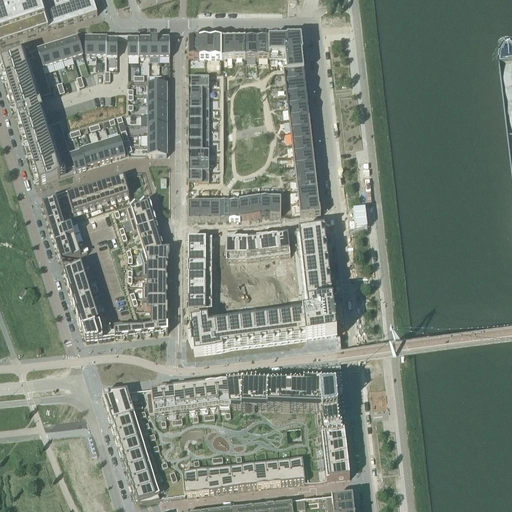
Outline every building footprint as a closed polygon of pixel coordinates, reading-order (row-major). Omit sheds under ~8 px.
[(0,0),(0,47),(1,47),(5,46),(19,42),(68,27),(97,17),(94,6),(91,0),(0,0)] [(77,40),(67,44),(72,61),(83,58),(79,48),(77,41),(77,40)] [(96,41),(85,41),(85,48),(85,59),(96,59),(96,41)] [(96,41),(96,59),(106,59),(106,42),(107,42),(107,41),(96,41)] [(269,42),(269,62),(285,62),(286,68),(286,72),(287,76),(304,74),(303,71),(304,71),(304,70),(303,70),(303,67),(303,64),(303,63),(302,63),(302,60),(302,57),(303,57),(303,56),(303,55),(302,50),(302,48),(301,43),(302,43),(301,42),(301,41),(300,41),(299,41),(294,41),(293,41),(289,41),(288,41),(287,41),(286,41),(286,42),(281,42),(280,42),(277,42),(276,42),(274,42),(273,42),(270,42),(269,42)] [(106,59),(106,60),(107,60),(117,60),(117,42),(107,42),(106,42),(106,59)] [(139,42),(128,42),(128,60),(139,60),(139,42)] [(149,42),(139,42),(139,60),(149,60),(149,42)] [(149,42),(149,60),(159,60),(159,42),(149,42)] [(159,42),(159,60),(170,60),(170,42),(159,42)] [(199,42),(188,42),(188,48),(188,61),(188,62),(200,62),(205,62),(205,42),(200,42),(199,42)] [(209,42),(205,42),(205,62),(209,62),(221,62),(221,42),(210,42),(209,42)] [(222,42),(221,42),(221,62),(233,62),(233,42),(232,42),(229,42),(228,42),(227,42),(223,42),(222,42)] [(234,42),(233,42),(233,62),(245,62),(245,42),(244,42),(243,42),(240,42),(238,42),(234,42)] [(245,42),(245,62),(257,62),(257,42),(245,42)] [(268,42),(257,42),(257,62),(269,62),(269,42),(268,42)] [(67,44),(57,47),(63,64),(72,61),(67,44)] [(57,47),(48,50),(53,67),(63,64),(57,47)] [(48,50),(37,53),(43,70),(53,67),(48,50)] [(34,60),(28,62),(31,71),(33,76),(34,81),(37,90),(38,95),(40,100),(46,98),(51,96),(43,70),(37,54),(32,55),(34,60)] [(22,58),(0,64),(1,65),(3,71),(5,81),(6,84),(9,91),(10,97),(12,101),(12,103),(14,109),(16,115),(13,117),(12,117),(18,137),(19,137),(23,136),(23,137),(25,142),(27,148),(29,155),(31,161),(33,167),(35,174),(37,180),(38,186),(39,187),(60,180),(60,179),(55,162),(36,102),(22,59),(22,58)] [(287,76),(284,77),(285,89),(305,87),(304,75),(304,74),(287,76)] [(209,81),(188,81),(188,92),(209,92),(209,81)] [(149,87),(148,87),(148,98),(166,98),(166,87),(149,87)] [(305,87),(285,89),(286,101),(306,99),(305,87)] [(209,92),(188,92),(188,102),(209,102),(209,92)] [(166,98),(148,98),(148,108),(166,108),(166,98)] [(306,99),(286,101),(288,113),(308,111),(306,99)] [(209,102),(188,102),(188,113),(209,113),(209,102)] [(166,108),(148,108),(148,118),(166,118),(166,108)] [(308,111),(288,113),(289,125),(309,123),(308,111)] [(209,113),(188,113),(188,123),(209,123),(209,113)] [(166,118),(148,118),(148,129),(166,129),(166,119),(166,118)] [(209,123),(188,123),(188,134),(209,134),(209,124),(209,123)] [(309,123),(289,125),(290,137),(311,134),(310,134),(310,131),(310,128),(310,127),(309,124),(310,124),(309,123)] [(53,127),(49,129),(54,143),(55,148),(62,171),(63,172),(73,169),(70,158),(66,144),(63,135),(61,130),(60,125),(53,127)] [(166,129),(148,129),(148,139),(166,139),(166,129)] [(209,134),(188,134),(188,144),(209,144),(209,134)] [(311,134),(290,137),(292,149),(312,146),(311,143),(312,143),(311,143),(311,140),(311,139),(311,136),(311,135),(310,134),(311,134)] [(166,139),(148,139),(148,149),(166,149),(166,139)] [(119,141),(109,144),(115,162),(125,158),(119,141)] [(109,144),(99,147),(105,165),(114,162),(115,162),(109,144)] [(209,144),(188,144),(188,155),(209,155),(209,144)] [(312,146),(292,149),(292,150),(293,161),(313,158),(313,155),(312,152),(313,152),(312,151),(312,148),(312,147),(312,146)] [(99,147),(90,150),(95,168),(105,165),(99,147)] [(166,149),(148,149),(148,160),(166,160),(166,149)] [(90,150),(79,153),(80,155),(85,171),(86,171),(95,168),(90,150)] [(80,155),(70,158),(73,169),(76,175),(86,172),(86,171),(85,171),(80,155)] [(209,155),(188,155),(188,165),(209,165),(209,155)] [(313,158),(293,161),(294,172),(314,170),(315,170),(314,170),(314,169),(314,167),(314,164),(314,163),(313,161),(313,160),(314,160),(313,159),(313,158)] [(209,165),(188,165),(188,175),(209,175),(209,165)] [(314,170),(294,172),(296,184),(316,182),(314,170)] [(209,175),(188,175),(188,186),(192,186),(202,186),(209,186),(209,175)] [(108,182),(114,204),(123,201),(129,199),(127,193),(126,190),(122,178),(121,178),(116,180),(116,179),(113,180),(113,181),(108,182)] [(95,186),(94,186),(101,208),(114,204),(108,182),(107,182),(107,183),(102,184),(99,185),(95,186)] [(316,182),(296,184),(297,196),(317,194),(316,188),(316,183),(316,182)] [(81,190),(80,191),(87,212),(101,208),(94,186),(93,187),(89,188),(85,189),(86,189),(81,191),(81,190)] [(67,195),(66,195),(67,199),(69,205),(73,217),(74,216),(87,212),(80,191),(79,191),(80,191),(75,193),(75,192),(72,193),(72,194),(67,195)] [(317,194),(297,196),(298,208),(318,206),(318,204),(317,195),(317,194)] [(42,207),(41,207),(41,208),(42,208),(44,214),(43,214),(43,215),(45,215),(46,221),(45,221),(45,222),(47,222),(49,227),(47,228),(48,229),(49,228),(51,234),(51,235),(54,244),(54,245),(57,253),(57,254),(57,255),(60,264),(60,265),(61,266),(61,265),(62,265),(62,264),(80,258),(87,256),(86,256),(80,258),(77,248),(74,238),(72,230),(71,229),(77,228),(76,227),(76,224),(75,221),(73,217),(66,195),(61,197),(53,199),(41,203),(41,204),(42,206),(42,207)] [(125,212),(129,224),(153,216),(149,204),(139,207),(125,212)] [(250,204),(239,204),(239,206),(240,206),(240,223),(250,223),(250,204)] [(260,204),(250,204),(250,223),(260,223),(260,204)] [(270,204),(260,204),(260,223),(270,223),(270,204)] [(281,204),(270,204),(270,223),(281,223),(281,215),(281,204)] [(188,206),(188,224),(198,224),(199,224),(199,206),(188,206)] [(209,206),(199,206),(199,224),(209,224),(209,206)] [(220,206),(209,206),(209,224),(220,224),(220,206)] [(229,206),(220,206),(220,224),(229,224),(229,206)] [(239,206),(229,206),(229,224),(240,224),(240,223),(240,206),(239,206)] [(318,206),(298,208),(299,213),(300,220),(300,221),(313,219),(313,220),(321,219),(320,212),(319,212),(318,206)] [(153,216),(129,224),(132,236),(137,234),(156,227),(153,216)] [(156,227),(137,234),(140,245),(160,239),(160,237),(159,235),(158,234),(159,233),(158,229),(157,228),(156,227)] [(188,341),(188,342),(191,349),(191,350),(193,350),(194,358),(203,357),(212,356),(214,356),(216,356),(223,355),(228,355),(236,354),(241,353),(249,352),(254,352),(260,351),(262,351),(266,350),(275,349),(279,349),(287,348),(292,347),(300,346),(305,346),(307,346),(313,345),(325,344),(326,343),(331,343),(332,343),(336,342),(336,341),(335,334),(335,333),(334,326),(334,325),(333,318),(333,316),(333,310),(332,308),(328,309),(327,304),(326,304),(326,298),(326,297),(327,297),(331,297),(331,295),(328,295),(328,291),(327,291),(326,286),(327,286),(327,285),(327,281),(329,281),(329,279),(326,280),(326,275),(325,275),(325,271),(325,266),(328,266),(327,264),(325,264),(324,260),(323,255),(324,255),(323,250),(326,250),(326,248),(323,249),(322,244),(321,240),(322,240),(321,235),(324,235),(324,233),(310,235),(303,235),(299,236),(299,238),(292,239),(296,277),(297,284),(298,292),(298,300),(295,300),(288,301),(288,306),(285,306),(258,309),(249,310),(237,312),(237,319),(225,321),(191,325),(191,333),(189,333),(189,334),(188,341)] [(160,239),(140,245),(143,255),(144,256),(165,254),(163,249),(164,249),(162,244),(161,243),(160,240),(160,239)] [(288,240),(277,241),(280,263),(289,262),(290,262),(288,240)] [(267,241),(256,242),(256,243),(257,243),(259,265),(260,265),(269,264),(267,242),(268,242),(267,241)] [(268,242),(267,242),(269,264),(270,264),(279,263),(280,263),(277,241),(268,242)] [(206,243),(188,243),(188,251),(188,255),(212,255),(212,254),(212,249),(212,244),(212,243),(212,242),(211,242),(210,242),(210,243),(207,243),(207,242),(206,242),(206,243)] [(237,243),(226,243),(226,244),(226,267),(227,267),(236,267),(237,267),(237,243)] [(247,243),(237,243),(237,267),(246,266),(246,267),(247,267),(247,243)] [(248,243),(247,243),(247,267),(248,267),(247,266),(259,265),(259,266),(259,265),(257,243),(256,243),(248,244),(248,243)] [(143,255),(139,257),(141,264),(142,267),(142,268),(147,266),(168,266),(168,265),(168,263),(168,261),(169,253),(168,253),(165,254),(144,256),(143,255)] [(212,255),(188,255),(188,260),(188,266),(188,267),(212,267),(212,266),(212,261),(212,256),(212,255)] [(64,272),(63,273),(63,274),(63,275),(66,284),(84,279),(81,269),(90,266),(90,265),(89,266),(65,273),(64,273),(64,272)] [(147,266),(142,268),(142,279),(142,280),(144,279),(147,279),(147,278),(168,278),(168,268),(168,266),(147,266)] [(187,267),(187,272),(187,280),(188,280),(188,279),(212,279),(212,278),(212,273),(212,268),(212,267),(188,267),(187,267)] [(168,278),(147,278),(147,279),(147,290),(168,290),(168,278)] [(84,279),(66,284),(66,285),(67,285),(67,287),(69,291),(68,291),(69,293),(69,294),(87,288),(84,279)] [(212,279),(188,279),(188,280),(188,286),(188,291),(212,291),(212,290),(212,285),(212,280),(212,279)] [(87,288),(69,294),(70,295),(70,296),(72,301),(72,303),(72,304),(90,298),(87,288)] [(147,290),(142,290),(142,303),(147,303),(147,302),(168,302),(168,290),(147,290)] [(19,299),(23,301),(27,294),(23,291),(19,299)] [(188,291),(188,295),(188,296),(188,303),(212,303),(212,302),(212,297),(212,292),(212,291),(188,291)] [(90,298),(72,304),(73,304),(73,306),(75,310),(75,312),(75,313),(93,308),(90,298)] [(168,302),(147,302),(147,303),(147,315),(151,315),(151,314),(168,314),(168,302)] [(188,303),(188,304),(188,308),(188,309),(188,310),(188,316),(201,316),(212,316),(212,315),(212,314),(212,309),(212,304),(212,303),(188,303)] [(93,308),(75,313),(76,314),(76,315),(78,320),(78,323),(96,317),(93,308)] [(168,314),(151,314),(151,315),(151,320),(151,328),(151,330),(154,329),(168,328),(168,327),(168,314)] [(96,317),(78,323),(79,324),(79,325),(79,326),(80,327),(81,330),(81,332),(82,333),(81,333),(100,327),(96,317)] [(100,327),(81,333),(82,333),(83,336),(83,337),(84,340),(84,341),(85,342),(85,344),(85,345),(86,345),(86,344),(89,344),(90,344),(94,344),(98,343),(99,343),(102,343),(103,343),(106,342),(106,343),(107,342),(108,342),(110,342),(111,342),(111,341),(111,340),(111,334),(110,330),(110,329),(109,330),(101,332),(100,327)] [(168,328),(154,329),(154,337),(155,337),(156,337),(157,337),(162,336),(163,338),(163,336),(167,336),(168,336),(168,335),(167,332),(168,332),(168,331),(168,329),(168,328)] [(141,331),(140,331),(141,339),(143,338),(143,339),(144,339),(144,338),(149,338),(150,339),(150,340),(150,339),(150,338),(151,337),(154,337),(154,338),(154,337),(154,329),(151,330),(150,330),(149,330),(146,330),(145,330),(141,331)] [(128,332),(127,332),(128,340),(130,340),(131,340),(133,339),(136,339),(137,341),(137,339),(141,339),(140,331),(139,331),(137,331),(136,331),(132,332),(131,332),(128,332)] [(114,341),(114,342),(115,342),(116,342),(115,341),(117,341),(117,342),(118,342),(118,341),(120,341),(123,341),(124,342),(124,340),(128,340),(128,341),(128,340),(127,332),(124,333),(123,333),(120,333),(119,333),(118,333),(115,334),(114,334),(114,335),(115,340),(114,340),(114,341)] [(226,384),(226,385),(229,408),(247,409),(258,409),(279,410),(291,410),(303,411),(310,411),(315,411),(321,412),(322,415),(319,415),(320,420),(321,429),(322,435),(322,436),(345,433),(345,427),(345,426),(344,420),(344,419),(343,413),(342,403),(342,402),(342,399),(342,398),(341,391),(341,389),(304,388),(303,388),(303,393),(299,393),(299,389),(300,389),(300,387),(299,387),(299,388),(296,388),(296,387),(295,387),(295,388),(291,387),(290,387),(290,388),(287,388),(286,388),(286,387),(286,388),(285,388),(282,388),(282,387),(281,387),(280,392),(276,392),(277,388),(277,386),(277,387),(273,387),(273,386),(272,386),(272,387),(269,387),(269,386),(268,386),(268,387),(264,386),(263,386),(260,386),(259,386),(256,386),(256,382),(256,381),(255,381),(255,387),(251,386),(251,383),(252,383),(252,381),(251,381),(247,382),(247,381),(247,382),(243,382),(242,382),(242,383),(242,388),(238,388),(238,383),(238,382),(238,383),(236,383),(234,383),(233,383),(232,383),(231,383),(231,384),(230,384),(229,383),(229,384),(227,384),(226,384)] [(217,386),(216,387),(219,409),(224,409),(229,408),(226,385),(225,385),(225,386),(224,386),(223,386),(222,386),(220,386),(217,386)] [(195,389),(194,389),(197,412),(208,411),(205,388),(205,387),(204,387),(204,388),(201,388),(200,388),(198,389),(198,388),(197,388),(198,389),(195,389)] [(207,387),(205,388),(208,411),(218,409),(219,409),(216,387),(214,387),(212,387),(210,387),(209,387),(208,387),(207,388),(207,387)] [(185,390),(184,390),(186,413),(197,412),(194,389),(193,389),(194,389),(193,389),(190,390),(190,389),(190,390),(188,390),(188,389),(187,389),(187,390),(185,390)] [(174,391),(173,391),(176,414),(186,413),(184,390),(183,390),(180,391),(180,390),(179,390),(179,391),(177,391),(176,391),(174,391)] [(166,392),(162,392),(165,415),(176,414),(173,391),(166,392)] [(158,393),(151,394),(151,396),(152,401),(152,406),(153,412),(154,417),(165,415),(162,392),(158,393)] [(103,397),(102,397),(103,399),(104,400),(104,401),(103,402),(104,403),(106,408),(109,419),(108,419),(109,425),(111,424),(111,425),(134,418),(128,397),(127,395),(126,395),(122,396),(108,397),(107,397),(107,398),(108,398),(109,401),(105,402),(103,397)] [(371,397),(373,421),(388,420),(387,403),(386,396),(371,397)] [(134,418),(111,425),(113,430),(111,431),(113,436),(114,436),(138,429),(136,424),(134,418)] [(138,429),(114,436),(116,441),(115,442),(116,448),(118,447),(118,448),(141,440),(138,430),(138,429)] [(81,479),(64,432),(52,436),(68,484),(81,479)] [(322,436),(321,436),(323,448),(345,446),(344,434),(345,434),(346,434),(346,433),(345,433),(322,436)] [(141,440),(118,448),(120,453),(118,453),(120,459),(122,459),(145,452),(142,441),(141,440)] [(345,446),(323,448),(324,460),(347,457),(345,446)] [(145,452),(122,459),(122,460),(123,463),(123,464),(122,465),(124,470),(125,470),(125,471),(148,463),(145,452)] [(347,457),(324,460),(325,472),(348,469),(347,458),(347,457)] [(148,463),(125,471),(126,471),(125,472),(126,472),(126,474),(127,475),(127,476),(126,476),(128,482),(129,482),(152,475),(148,463)] [(301,463),(290,464),(292,487),(293,487),(296,487),(297,487),(299,486),(300,486),(304,486),(305,486),(302,463),(301,463)] [(290,464),(278,466),(281,488),(281,489),(281,488),(284,488),(285,488),(288,488),(292,487),(290,464)] [(278,466),(266,467),(269,490),(280,488),(280,489),(281,488),(278,466)] [(266,467),(254,468),(257,491),(258,491),(261,491),(269,490),(266,467)] [(254,468),(242,470),(245,492),(251,492),(256,491),(257,491),(254,468)] [(348,469),(325,472),(326,484),(327,484),(327,485),(333,484),(344,483),(349,482),(349,481),(348,470),(348,469)] [(242,470),(230,471),(233,494),(234,494),(238,493),(244,492),(245,492),(242,470)] [(230,471),(218,472),(221,495),(224,495),(225,495),(227,494),(227,495),(227,494),(232,494),(233,494),(230,471)] [(218,472),(206,474),(209,496),(214,496),(215,496),(217,495),(217,496),(218,496),(218,495),(221,495),(218,472)] [(205,474),(194,475),(197,498),(204,497),(208,497),(208,496),(208,497),(209,496),(206,474),(205,474)] [(152,475),(129,482),(129,483),(130,485),(130,486),(131,487),(129,488),(131,493),(132,493),(133,493),(156,486),(152,475)] [(183,476),(182,476),(185,499),(186,499),(197,498),(194,475),(183,476)] [(156,486),(133,493),(133,494),(133,495),(134,497),(133,497),(134,497),(134,499),(133,499),(135,506),(160,503),(158,499),(159,498),(156,486)] [(72,491),(75,499),(86,497),(84,488),(72,491)] [(332,503),(326,503),(326,511),(344,511),(353,511),(353,510),(354,510),(353,510),(353,508),(353,507),(353,505),(352,503),(353,503),(353,502),(352,500),(342,501),(342,502),(332,503)] [(295,507),(295,508),(296,507),(296,511),(326,511),(326,503),(323,504),(323,503),(322,504),(317,504),(314,505),(314,504),(313,505),(305,506),(305,505),(304,506),(296,507),(296,506),(295,507)]
